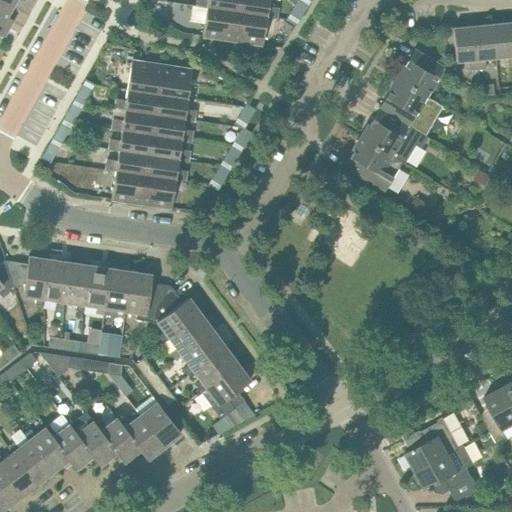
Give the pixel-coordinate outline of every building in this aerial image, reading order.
[(12,6),(0,0),(0,22),(8,28),(13,19),(7,16),(12,6)] [(197,0),(197,5),(206,7),(236,11),(237,0),(197,0)] [(268,5),(268,0),(237,0),(236,11),(266,16),(276,17),(277,7),(268,5)] [(299,18),(307,4),(299,0),(298,0),(290,13),(299,18)] [(206,7),(202,35),(232,40),(236,11),(206,7)] [(262,44),(266,16),(236,11),(232,40),(262,44)] [(511,65),(511,21),(492,23),(496,56),(507,55),(508,65),(511,65)] [(0,33),(4,36),(8,28),(0,22),(0,33)] [(496,56),(492,23),(472,25),(477,69),(485,68),(484,58),(496,56)] [(453,27),(456,60),(468,59),(469,69),(477,69),(472,25),(453,27)] [(426,95),(444,65),(414,48),(397,77),(426,95)] [(161,64),(138,60),(131,59),(127,90),(157,95),(161,64)] [(191,68),(179,66),(161,64),(157,95),(186,99),(191,68)] [(422,101),(426,95),(397,77),(379,107),(425,135),(428,128),(422,101)] [(82,84),(74,98),(83,103),(90,89),(82,84)] [(127,90),(126,99),(116,98),(114,108),(124,110),(154,114),(157,95),(127,90)] [(184,108),(186,99),(157,95),(154,114),(183,118),(193,120),(194,109),(184,108)] [(246,103),(238,117),(246,122),(255,108),(246,103)] [(71,104),(63,118),(72,122),(80,108),(71,104)] [(421,142),(425,135),(379,107),(361,137),(390,154),(394,148),(421,142)] [(124,110),(123,119),(113,118),(111,128),(121,130),(151,134),(154,114),(124,110)] [(182,128),(183,118),(154,114),(151,134),(181,139),(190,140),(192,129),(182,128)] [(60,123),(52,137),(61,142),(69,128),(60,123)] [(251,132),(243,127),(235,141),(243,146),(251,132)] [(121,130),(120,140),(110,138),(108,148),(118,150),(148,155),(151,134),(121,130)] [(179,148),(181,139),(151,134),(148,155),(178,159),(188,160),(189,150),(179,148)] [(361,137),(343,166),(384,191),(402,162),(390,154),(361,137)] [(49,142),(42,156),(50,161),(58,147),(49,142)] [(223,160),(232,165),(240,151),(231,146),(223,160)] [(118,150),(117,160),(107,158),(105,169),(115,170),(133,173),(145,175),(148,155),(118,150)] [(176,168),(178,159),(148,155),(145,175),(175,179),(185,180),(186,170),(176,168)] [(220,183),(228,170),(220,165),(212,178),(220,183)] [(478,169),(473,179),(484,185),(490,176),(478,169)] [(145,175),(133,173),(115,170),(111,199),(141,203),(145,175)] [(171,208),(175,179),(145,175),(141,203),(171,208)] [(415,197),(407,211),(422,219),(430,206),(415,197)] [(49,258),(29,255),(27,263),(5,259),(14,285),(23,286),(21,294),(35,296),(34,303),(43,305),(44,298),(49,258)] [(64,300),(69,261),(49,258),(44,298),(56,299),(55,306),(62,308),(64,300)] [(0,294),(0,295),(13,286),(14,285),(5,259),(0,262),(0,294)] [(84,303),(90,264),(69,261),(64,300),(76,302),(75,310),(83,311),(84,303)] [(104,307),(110,267),(90,264),(84,303),(96,305),(95,313),(104,314),(105,307),(104,307)] [(130,270),(110,267),(104,307),(105,307),(117,309),(116,315),(124,316),(125,310),(123,309),(130,270)] [(151,273),(130,270),(123,309),(125,310),(136,312),(135,319),(148,321),(170,284),(150,282),(151,273)] [(188,296),(182,301),(170,284),(148,321),(158,322),(164,330),(159,334),(164,341),(170,337),(168,336),(201,313),(188,296)] [(213,330),(201,313),(168,336),(170,337),(177,347),(171,351),(176,358),(182,354),(213,330)] [(194,371),(225,346),(213,330),(182,354),(189,364),(183,368),(188,375),(194,371)] [(59,348),(60,338),(48,336),(47,346),(59,348)] [(59,348),(73,350),(75,340),(60,338),(59,348)] [(96,354),(98,343),(85,341),(83,352),(96,354)] [(8,359),(19,351),(13,343),(2,351),(8,359)] [(96,354),(109,356),(110,345),(98,343),(96,354)] [(195,384),(200,392),(238,363),(225,346),(194,371),(201,380),(195,384)] [(0,365),(8,359),(2,351),(0,352),(0,365)] [(18,360),(24,367),(35,359),(29,351),(18,360)] [(39,352),(57,377),(66,369),(66,366),(80,368),(82,357),(68,355),(39,352)] [(143,373),(152,367),(144,356),(135,362),(143,373)] [(80,368),(93,370),(95,359),(82,357),(80,368)] [(24,367),(18,360),(8,367),(15,375),(24,367)] [(120,374),(121,363),(108,361),(106,372),(120,374)] [(250,380),(238,363),(200,392),(220,418),(244,400),(236,389),(250,380)] [(160,395),(168,388),(160,378),(152,385),(160,395)] [(511,380),(502,386),(511,403),(511,380)] [(484,396),(489,406),(483,409),(482,416),(496,441),(507,435),(502,428),(511,422),(511,403),(502,386),(484,396)] [(168,388),(160,395),(168,406),(177,399),(168,388)] [(134,408),(139,414),(140,413),(165,445),(180,433),(152,395),(134,408)] [(68,413),(75,422),(70,426),(92,455),(99,465),(116,452),(95,425),(91,420),(81,427),(77,423),(88,415),(79,404),(68,413)] [(130,421),(125,416),(119,421),(139,449),(147,458),(165,445),(140,413),(139,414),(130,421)] [(106,425),(102,419),(95,425),(116,452),(123,461),(139,449),(119,421),(116,417),(106,425)] [(405,439),(409,438),(414,447),(405,452),(415,470),(458,446),(442,417),(438,419),(439,421),(420,431),(420,430),(405,438),(405,439)] [(53,425),(48,429),(47,430),(68,458),(75,468),(92,455),(70,426),(68,422),(57,430),(53,425)] [(30,427),(22,433),(26,439),(53,470),(68,458),(47,430),(48,429),(45,425),(35,433),(30,427)] [(6,445),(10,451),(12,450),(37,482),(53,470),(26,439),(18,445),(14,440),(6,445)] [(438,491),(443,492),(450,488),(457,500),(478,489),(465,466),(474,461),(464,444),(458,447),(458,446),(415,470),(425,489),(430,486),(431,488),(435,486),(438,491)] [(0,456),(0,468),(21,495),(37,482),(12,450),(10,451),(1,458),(0,456)] [(0,500),(5,507),(21,495),(0,468),(0,500)]
